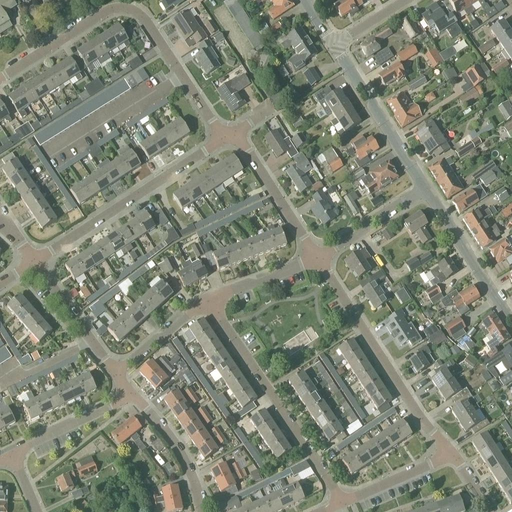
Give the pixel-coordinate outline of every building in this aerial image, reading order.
[(0,0),(0,34),(11,28),(3,15),(10,11),(16,7),(12,0),(0,0)] [(176,7),(186,0),(157,0),(158,1),(157,2),(164,12),(174,5),(176,7)] [(226,9),(236,2),(235,0),(229,0),(223,4),(226,9)] [(287,0),(278,0),(272,4),(275,9),(268,14),(273,22),(293,9),(287,0)] [(350,18),(358,13),(356,10),(362,6),(358,0),(346,0),(334,8),(342,20),(349,15),(350,18)] [(446,0),(450,6),(446,9),(450,17),(454,23),(459,19),(457,16),(463,12),(467,18),(471,15),(461,0),(446,0)] [(471,7),(478,3),(475,0),(461,0),(471,15),(475,13),(471,7)] [(475,0),(478,3),(481,9),(485,6),(482,1),(482,0),(475,0)] [(229,13),(240,7),(236,2),(226,9),(229,13)] [(430,18),(424,22),(429,31),(434,28),(439,35),(445,31),(451,40),(461,34),(454,23),(450,17),(444,20),(435,5),(426,11),(430,18)] [(232,18),(243,11),(240,7),(229,13),(232,18)] [(235,23),(246,16),(243,11),(232,18),(235,23)] [(200,32),(188,13),(172,23),(184,43),(192,38),(196,45),(206,38),(201,31),(200,32)] [(238,27),(249,21),(246,16),(235,23),(238,27)] [(400,24),(405,32),(409,39),(417,34),(413,27),(408,19),(400,24)] [(211,36),(218,32),(211,21),(204,26),(211,36)] [(241,32),(252,25),(249,21),(238,27),(241,32)] [(497,41),(509,32),(502,22),(490,30),(497,41)] [(259,35),(268,29),(265,24),(256,30),(259,35)] [(269,36),(281,28),(278,24),(268,30),(268,29),(259,35),(261,39),(268,35),(269,36)] [(244,37),(255,30),(252,25),(241,32),(244,37)] [(118,27),(107,34),(117,49),(119,53),(126,49),(130,46),(128,43),(133,39),(131,37),(135,35),(131,29),(128,31),(126,29),(121,32),(118,27)] [(247,41),(258,35),(255,30),(244,37),(247,41)] [(298,50),(309,43),(300,30),(286,39),(284,37),(277,41),(281,47),(280,47),(284,52),(291,47),(294,52),(298,50)] [(504,50),(511,44),(511,35),(509,32),(497,41),(504,50)] [(111,53),(117,49),(107,34),(97,40),(109,59),(110,59),(113,57),(111,53)] [(224,41),(220,35),(220,34),(213,39),(217,45),(224,41)] [(258,35),(247,41),(251,46),(261,39),(258,35)] [(366,60),(379,52),(376,45),(383,41),(379,35),(366,43),(367,45),(359,50),(366,60)] [(251,46),(254,50),(264,44),(261,39),(251,46)] [(110,59),(109,59),(97,40),(87,47),(97,62),(102,70),(112,64),(110,59)] [(489,52),(495,47),(491,41),(484,45),(489,52)] [(206,76),(219,67),(215,61),(218,60),(211,49),(213,48),(209,42),(199,49),(202,54),(194,58),(206,76)] [(298,50),(294,52),(298,57),(288,64),(294,74),(304,68),(302,65),(317,56),(309,43),(298,50)] [(489,52),(484,45),(478,50),(482,56),(489,52)] [(91,65),(97,62),(87,47),(77,53),(86,68),(90,74),(94,71),(91,65)] [(412,47),(396,57),(402,65),(417,55),(412,47)] [(140,56),(143,62),(152,58),(149,51),(140,56)] [(260,55),(251,52),(248,60),(256,64),(253,73),(263,77),(271,59),(260,54),(260,55)] [(428,60),(434,69),(442,64),(436,55),(433,52),(426,56),(428,60)] [(56,62),(58,65),(71,57),(69,54),(56,62)] [(142,66),(136,56),(132,58),(131,57),(125,61),(127,65),(128,65),(132,72),(142,66)] [(233,68),(236,61),(229,58),(226,65),(233,68)] [(59,66),(69,82),(74,78),(77,83),(82,80),(79,76),(69,60),(59,66)] [(502,72),(508,67),(506,64),(504,61),(498,65),(502,72)] [(478,66),(464,75),(473,89),(478,87),(487,81),(492,77),(483,65),(478,67),(478,66)] [(495,76),(502,72),(498,65),(491,70),(495,76)] [(59,88),(69,82),(59,66),(49,73),(59,88)] [(390,71),(377,78),(384,89),(396,82),(397,83),(405,78),(397,66),(390,71)] [(119,75),(122,78),(132,72),(129,69),(119,75)] [(136,73),(143,83),(148,80),(142,70),(136,73)] [(312,70),(304,76),(311,87),(320,82),(312,70)] [(48,95),(59,88),(49,73),(39,79),(48,95)] [(137,87),(143,83),(136,73),(131,77),(137,87)] [(411,93),(426,84),(424,80),(430,76),(428,73),(407,86),(411,93)] [(111,85),(122,78),(119,75),(109,81),(111,85)] [(249,85),(244,76),(237,80),(236,80),(217,92),(232,114),(245,105),(237,93),(243,89),(249,85)] [(130,91),(137,87),(131,77),(124,81),(130,91)] [(38,101),(48,95),(39,79),(29,86),(38,101)] [(91,84),(97,94),(104,90),(98,80),(91,84)] [(125,94),(130,91),(124,81),(119,85),(125,94)] [(90,98),(97,94),(91,84),(84,89),(90,98)] [(114,88),(120,98),(125,94),(119,85),(114,88)] [(28,108),(38,101),(29,86),(19,92),(28,108)] [(463,109),(479,99),(479,98),(483,96),(478,87),(473,89),(458,99),(463,109)] [(115,101),(120,98),(114,88),(109,91),(115,101)] [(287,88),(269,100),(275,110),(293,98),(287,88)] [(327,89),(314,98),(318,104),(323,100),(324,103),(329,110),(324,113),(327,118),(332,115),(331,113),(347,104),(340,93),(333,97),(327,89)] [(110,104),(115,101),(109,91),(104,94),(110,104)] [(19,92),(8,99),(17,114),(21,121),(27,117),(23,111),(28,108),(19,92)] [(433,92),(426,96),(428,102),(436,98),(433,92)] [(105,107),(110,104),(104,94),(99,97),(105,107)] [(394,118),(411,107),(403,94),(386,105),(394,118)] [(100,110),(105,107),(99,97),(94,100),(100,110)] [(72,110),(82,103),(80,99),(70,106),(72,110)] [(95,113),(100,110),(94,100),(89,103),(95,113)] [(159,110),(169,104),(166,100),(156,106),(159,110)] [(90,116),(95,113),(89,103),(83,106),(90,116)] [(338,124),(353,114),(347,104),(331,113),(332,115),(336,121),(331,124),(334,129),(339,126),(338,124)] [(10,123),(8,118),(0,105),(0,122),(4,121),(6,123),(9,124),(10,123)] [(413,105),(411,107),(394,118),(401,130),(421,118),(413,105)] [(62,116),(72,110),(70,106),(65,108),(59,112),(62,116)] [(85,120),(90,116),(83,106),(79,110),(85,120)] [(149,117),(159,110),(156,106),(146,112),(149,117)] [(80,123),(85,120),(79,110),(73,113),(80,123)] [(464,118),(471,114),(469,110),(462,114),(464,118)] [(52,123),(62,116),(59,112),(56,114),(49,118),(52,123)] [(139,123),(149,117),(146,112),(136,119),(139,123)] [(75,126),(80,123),(73,113),(68,116),(75,126)] [(338,124),(339,126),(342,131),(337,135),(340,140),(347,135),(346,134),(360,125),(353,114),(338,124)] [(70,129),(75,126),(68,116),(63,119),(70,129)] [(122,116),(116,119),(120,127),(126,124),(122,116)] [(41,129),(52,123),(49,118),(39,125),(41,129)] [(65,132),(70,129),(63,119),(58,122),(65,132)] [(139,123),(136,119),(125,125),(128,130),(139,123)] [(422,147),(439,135),(433,126),(434,126),(430,120),(423,125),(427,130),(416,137),(422,147)] [(170,128),(179,142),(189,135),(180,121),(170,128)] [(60,135),(65,132),(58,122),(53,125),(60,135)] [(21,128),(27,138),(34,134),(28,124),(21,128)] [(55,138),(60,135),(53,125),(48,128),(55,138)] [(20,143),(27,138),(21,128),(13,133),(20,143)] [(50,142),(55,138),(48,128),(43,131),(50,142)] [(169,148),(179,142),(170,128),(160,134),(169,148)] [(45,145),(50,142),(43,131),(38,135),(45,145)] [(116,131),(106,138),(109,142),(112,140),(119,136),(116,131)] [(294,148),(291,143),(290,141),(289,142),(290,141),(288,139),(283,142),(276,132),(265,139),(277,159),(286,153),(290,160),(298,156),(293,149),(294,148)] [(439,135),(422,147),(428,157),(440,150),(443,154),(450,150),(447,145),(450,143),(443,133),(439,135)] [(159,155),(169,148),(160,134),(150,141),(159,155)] [(40,148),(45,145),(38,135),(33,138),(40,148)] [(291,143),(294,148),(296,151),(302,147),(307,144),(301,135),(291,141),(291,142),(291,143)] [(468,135),(457,142),(461,148),(472,142),(468,135)] [(366,144),(365,142),(361,137),(349,144),(352,149),(345,154),(347,159),(355,154),(356,155),(355,156),(357,160),(354,162),(359,170),(370,163),(366,158),(378,151),(371,140),(366,144)] [(99,148),(109,142),(106,138),(96,144),(99,149),(99,148)] [(477,139),(461,148),(454,153),(458,160),(475,150),(474,149),(481,145),(478,140),(477,139)] [(149,161),(159,155),(150,141),(140,147),(149,161)] [(0,149),(0,150),(2,154),(12,147),(10,144),(0,149)] [(99,148),(99,149),(96,144),(86,151),(89,155),(92,161),(103,154),(99,148)] [(31,151),(38,161),(43,158),(36,148),(31,151)] [(343,168),(337,159),(331,150),(317,159),(321,165),(325,163),(332,175),(343,168)] [(79,162),(89,155),(86,151),(76,158),(79,162)] [(120,159),(130,174),(140,167),(131,152),(120,159)] [(8,181),(23,171),(16,161),(11,154),(1,161),(6,168),(2,171),(8,181)] [(312,170),(308,164),(302,155),(294,161),(297,166),(286,173),(300,194),(312,187),(304,175),(312,170)] [(38,161),(45,171),(50,168),(43,158),(38,161)] [(68,169),(79,162),(76,158),(65,164),(68,169)] [(120,180),(130,174),(120,159),(110,166),(120,180)] [(223,165),(232,180),(242,173),(233,159),(223,165)] [(437,186),(454,176),(448,168),(453,165),(450,160),(446,163),(444,161),(428,171),(437,186)] [(58,175),(68,169),(65,164),(55,171),(58,175)] [(374,182),(393,172),(394,172),(390,164),(363,180),(367,186),(364,188),(368,193),(372,191),(371,188),(375,185),(374,182)] [(479,181),(490,173),(491,172),(490,172),(493,170),(495,168),(492,164),(487,167),(487,166),(471,178),(474,183),(479,180),(479,181)] [(222,186),(232,180),(223,165),(213,172),(222,186)] [(110,187),(120,180),(110,166),(100,172),(110,187)] [(56,178),(50,168),(45,171),(51,181),(56,178)] [(350,185),(365,175),(361,170),(347,179),(350,185)] [(15,191),(29,181),(23,171),(8,181),(15,191)] [(100,193),(110,187),(100,172),(90,179),(100,193)] [(212,193),(222,186),(213,172),(203,178),(212,193)] [(370,196),(398,179),(393,172),(374,182),(375,185),(371,188),(372,191),(368,193),(370,196)] [(496,181),(490,173),(479,181),(485,189),(496,181)] [(454,176),(437,186),(447,201),(463,191),(458,184),(454,176)] [(51,181),(58,191),(63,188),(56,178),(51,181)] [(202,199),(212,193),(203,178),(193,185),(202,199)] [(89,200),(100,193),(90,179),(80,186),(89,200)] [(22,201),(36,191),(29,181),(15,191),(22,201)] [(192,206),(202,199),(193,185),(183,191),(192,206)] [(79,207),(89,200),(80,186),(70,193),(79,207)] [(486,197),(479,187),(472,192),(471,191),(464,196),(452,204),(459,215),(483,200),(486,197)] [(58,191),(65,201),(70,197),(63,188),(58,191)] [(500,204),(509,198),(503,189),(494,196),(500,204)] [(28,211),(43,201),(36,191),(22,201),(28,211)] [(181,212),(192,206),(183,191),(172,198),(181,212)] [(330,211),(326,205),(329,203),(324,196),(322,192),(312,198),(315,202),(318,207),(311,211),(315,218),(317,217),(323,227),(338,217),(339,214),(337,210),(333,209),(330,211)] [(257,195),(246,201),(248,206),(260,200),(257,195)] [(353,218),(360,214),(349,196),(343,200),(353,218)] [(70,197),(65,201),(61,203),(68,214),(77,208),(70,197)] [(377,197),(370,201),(375,209),(382,205),(377,197)] [(35,221),(49,211),(43,201),(28,211),(35,221)] [(235,206),(237,211),(248,206),(246,201),(235,206)] [(252,214),(263,208),(261,203),(250,209),(252,214)] [(237,211),(235,206),(224,211),(227,217),(237,211)] [(511,206),(500,215),(504,221),(511,215),(511,206)] [(475,227),(483,222),(482,222),(491,216),(488,210),(483,214),(479,208),(475,211),(476,213),(462,221),(468,230),(472,227),(473,227),(475,226),(475,227)] [(252,214),(250,209),(239,214),(241,219),(252,214)] [(49,211),(35,221),(42,231),(56,221),(49,211)] [(216,222),(227,217),(224,211),(213,217),(216,222)] [(160,212),(153,216),(160,228),(167,223),(160,212)] [(228,219),(230,224),(241,219),(239,214),(228,219)] [(135,222),(145,236),(155,230),(145,215),(135,222)] [(430,240),(423,229),(426,226),(419,215),(404,225),(411,236),(415,234),(422,245),(430,240)] [(202,222),(205,227),(216,222),(213,217),(202,222)] [(230,224),(228,219),(217,225),(219,230),(230,224)] [(135,243),(145,236),(135,222),(125,228),(135,243)] [(195,232),(205,227),(202,222),(193,227),(195,232)] [(483,236),(489,232),(483,222),(475,227),(475,226),(473,227),(472,227),(468,230),(476,242),(482,238),(483,240),(485,238),(483,236)] [(206,230),(208,235),(219,230),(217,225),(206,230)] [(482,238),(476,242),(482,251),(495,242),(494,240),(499,237),(498,235),(502,233),(497,226),(492,229),(493,232),(490,234),(489,232),(483,236),(485,238),(483,240),(482,238)] [(269,235),(275,251),(286,246),(281,231),(275,233),(273,227),(267,230),(269,235)] [(130,246),(135,243),(125,228),(115,235),(124,250),(125,249),(128,254),(133,250),(130,246)] [(386,243),(394,238),(388,229),(381,234),(386,243)] [(208,235),(206,230),(196,235),(198,240),(208,235)] [(115,235),(105,241),(114,256),(120,252),(123,257),(128,254),(125,249),(124,250),(115,235)] [(264,255),(275,251),(269,235),(258,239),(264,255)] [(511,237),(504,243),(489,252),(494,260),(498,257),(502,263),(504,261),(509,268),(511,265),(511,237)] [(252,259),(264,255),(258,239),(247,243),(252,259)] [(104,263),(114,256),(105,241),(95,248),(104,263)] [(241,263),(252,259),(247,243),(235,247),(241,263)] [(154,251),(156,255),(166,248),(163,244),(154,251)] [(197,260),(203,257),(197,245),(191,248),(197,260)] [(230,267),(241,263),(235,247),(224,251),(230,267)] [(94,269),(104,263),(95,248),(85,254),(94,269)] [(147,263),(156,255),(154,251),(144,258),(147,263)] [(218,271),(230,267),(224,251),(213,256),(218,271)] [(370,259),(364,251),(358,255),(358,254),(344,263),(349,270),(351,269),(358,279),(369,272),(364,263),(370,259)] [(84,276),(94,269),(85,254),(75,261),(84,276)] [(420,268),(432,260),(428,254),(416,261),(415,259),(405,265),(410,274),(420,268)] [(147,263),(144,258),(135,265),(137,270),(147,263)] [(128,277),(137,270),(135,265),(132,260),(123,266),(126,272),(125,273),(128,277)] [(169,274),(175,271),(169,260),(163,263),(164,263),(157,267),(165,276),(169,274)] [(74,282),(84,276),(75,261),(64,268),(74,282)] [(435,280),(430,283),(433,288),(433,289),(436,287),(440,284),(440,285),(457,274),(449,261),(432,272),(430,273),(435,280)] [(136,273),(139,277),(149,270),(154,266),(151,262),(145,266),(136,273)] [(185,264),(195,283),(206,278),(199,264),(192,267),(190,262),(185,264)] [(184,289),(195,283),(185,264),(181,266),(183,272),(177,275),(184,289)] [(128,277),(125,273),(122,268),(115,273),(118,278),(115,280),(118,284),(128,277)] [(257,271),(259,279),(269,276),(267,269),(257,271)] [(384,298),(376,285),(385,279),(380,272),(369,280),(372,285),(363,292),(375,311),(390,302),(387,297),(384,298)] [(136,273),(126,281),(129,285),(130,284),(139,277),(136,273)] [(118,284),(115,280),(113,281),(111,278),(103,283),(103,282),(108,291),(118,284)] [(126,281),(117,288),(120,292),(124,296),(126,298),(129,295),(128,293),(134,288),(130,284),(129,285),(126,281)] [(99,298),(108,291),(103,282),(97,286),(100,291),(96,294),(99,298)] [(152,290),(151,291),(163,303),(172,295),(160,282),(152,290)] [(433,288),(424,294),(429,302),(432,306),(443,299),(440,295),(436,287),(433,289),(433,288)] [(86,300),(91,296),(85,288),(81,292),(86,300)] [(117,288),(107,295),(111,300),(120,292),(117,288)] [(458,298),(452,302),(455,308),(455,309),(460,318),(469,312),(466,308),(479,299),(471,288),(458,297),(458,298)] [(154,311),(163,303),(151,291),(142,299),(154,311)] [(89,306),(99,298),(96,294),(86,301),(89,306)] [(107,295),(98,302),(102,307),(111,300),(107,295)] [(14,317),(27,306),(19,297),(6,308),(14,317)] [(145,320),(154,311),(142,299),(133,307),(145,320)] [(98,302),(88,310),(91,314),(96,320),(106,312),(102,307),(98,302)] [(22,326),(35,315),(27,306),(14,317),(22,326)] [(136,328),(145,320),(133,307),(125,315),(136,328)] [(414,338),(401,319),(404,318),(400,312),(389,320),(392,325),(386,329),(392,337),(394,336),(401,347),(414,338)] [(30,335),(43,324),(35,315),(22,326),(30,335)] [(127,336),(136,328),(125,315),(116,323),(127,336)] [(490,337),(502,329),(494,317),(482,325),(490,337)] [(454,343),(466,336),(463,331),(466,330),(459,319),(443,329),(450,339),(451,339),(454,343)] [(195,340),(209,331),(203,320),(188,330),(195,340)] [(118,344),(127,336),(116,323),(106,331),(118,344)] [(38,344),(51,333),(43,324),(30,335),(38,344)] [(9,338),(2,327),(0,328),(0,334),(4,341),(9,338)] [(490,337),(486,340),(489,345),(486,347),(490,353),(487,355),(490,361),(493,358),(501,354),(497,349),(510,341),(502,329),(490,337)] [(201,350),(216,341),(209,331),(195,340),(201,350)] [(466,355),(472,351),(467,343),(474,334),(470,331),(457,347),(465,354),(465,353),(466,355)] [(434,349),(446,341),(440,332),(428,340),(434,349)] [(171,343),(178,352),(183,348),(183,349),(188,346),(181,336),(176,339),(171,343)] [(15,348),(9,338),(4,341),(10,351),(15,348)] [(208,360),(223,351),(216,341),(201,350),(208,360)] [(341,357),(336,359),(339,364),(344,361),(358,352),(352,341),(337,351),(341,357)] [(511,347),(496,358),(499,363),(501,362),(507,372),(511,369),(511,347)] [(5,348),(0,351),(7,362),(12,359),(5,348)] [(10,351),(17,362),(20,367),(30,361),(27,356),(22,359),(15,348),(10,351)] [(178,352),(185,362),(190,358),(183,349),(183,348),(178,352)] [(417,376),(429,369),(428,368),(433,366),(428,357),(430,355),(425,348),(418,353),(420,356),(409,363),(417,376)] [(215,370),(229,361),(223,351),(208,360),(215,370)] [(350,371),(365,362),(358,352),(344,361),(350,371)] [(69,367),(70,366),(81,361),(79,355),(67,361),(69,367)] [(163,357),(158,362),(163,369),(169,364),(163,357)] [(169,364),(163,369),(169,375),(174,370),(173,369),(181,362),(177,357),(169,364)] [(196,368),(190,358),(185,362),(192,371),(196,368)] [(321,362),(328,372),(333,369),(326,359),(321,362)] [(69,367),(67,361),(56,366),(58,372),(61,371),(63,376),(72,372),(70,366),(69,367)] [(222,380),(236,370),(229,361),(215,370),(222,380)] [(438,393),(453,383),(446,373),(452,369),(452,368),(455,366),(452,361),(448,364),(433,374),(437,379),(431,383),(438,393)] [(439,361),(433,365),(437,370),(443,367),(439,361)] [(354,376),(350,378),(354,383),(357,381),(371,372),(365,362),(350,371),(354,376)] [(151,363),(139,374),(148,383),(160,372),(152,364),(151,363)] [(321,376),(325,374),(319,363),(315,366),(321,376)] [(48,377),(58,372),(56,366),(45,372),(48,377)] [(192,371),(198,381),(203,378),(196,368),(192,371)] [(179,380),(182,378),(189,373),(186,369),(172,379),(173,381),(175,383),(179,380)] [(333,369),(328,372),(335,382),(339,379),(333,369)] [(228,390),(243,380),(236,370),(222,380),(222,381),(219,383),(221,387),(225,385),(228,390)] [(37,382),(48,377),(45,372),(34,377),(37,382)] [(160,372),(148,383),(156,392),(168,381),(160,372)] [(363,391),(378,382),(371,372),(357,381),(363,391)] [(295,393),(309,384),(302,374),(288,383),(295,393)] [(328,386),(332,384),(325,374),(321,376),(328,386)] [(76,381),(84,397),(95,391),(87,376),(76,381)] [(34,377),(24,382),(26,387),(37,382),(34,377)] [(210,388),(203,378),(198,381),(205,391),(210,388)] [(335,382),(341,392),(346,389),(339,379),(335,382)] [(235,400),(249,390),(243,380),(228,390),(235,400)] [(309,384),(295,393),(301,403),(316,394),(312,389),(317,385),(314,380),(309,384)] [(73,402),(84,397),(76,381),(65,386),(73,402)] [(16,392),(26,387),(24,382),(6,390),(10,399),(18,396),(16,392)] [(370,402),(384,392),(378,382),(363,391),(370,402)] [(469,395),(468,395),(465,390),(460,393),(453,383),(438,393),(445,404),(451,400),(454,405),(469,395)] [(334,396),(338,394),(332,384),(328,386),(334,396)] [(62,407),(73,402),(65,386),(55,391),(62,407)] [(205,391),(212,401),(217,398),(210,388),(205,391)] [(188,400),(194,396),(189,389),(183,393),(188,400)] [(348,402),(353,399),(346,389),(341,392),(348,402)] [(249,390),(235,400),(242,410),(256,401),(249,390)] [(51,412),(62,407),(55,391),(44,397),(51,412)] [(376,412),(391,403),(384,392),(370,402),(376,412)] [(33,402),(34,401),(31,393),(25,396),(29,404),(22,407),(29,423),(40,417),(33,402)] [(184,403),(177,393),(164,402),(171,412),(184,403)] [(308,413),(322,404),(316,394),(301,403),(308,413)] [(341,406),(345,404),(338,394),(334,396),(341,406)] [(458,424),(473,414),(479,410),(472,400),(469,395),(468,395),(469,395),(454,405),(457,410),(452,413),(458,424)] [(193,406),(199,402),(194,396),(188,400),(184,403),(171,412),(178,422),(191,413),(187,407),(191,405),(193,406)] [(40,417),(51,412),(44,397),(34,401),(33,402),(40,417)] [(224,408),(217,398),(212,401),(219,411),(224,408)] [(348,402),(354,412),(359,409),(353,399),(348,402)] [(315,423),(329,414),(322,404),(308,413),(315,423)] [(347,417),(352,414),(345,404),(341,406),(347,417)] [(202,420),(208,415),(203,408),(197,413),(202,420)] [(231,418),(224,408),(219,411),(227,421),(231,418)] [(0,412),(0,424),(3,431),(14,425),(6,409),(0,412)] [(359,409),(354,412),(361,422),(366,419),(359,409)] [(385,421),(396,414),(393,409),(382,417),(385,421)] [(256,431),(270,422),(263,412),(249,421),(256,431)] [(184,432),(198,423),(191,413),(178,422),(184,432)] [(321,433),(335,424),(329,414),(315,423),(321,433)] [(354,427),(358,424),(352,414),(347,417),(354,427)] [(473,414),(458,424),(465,434),(471,431),(474,436),(489,426),(486,421),(480,424),(473,414)] [(206,426),(212,422),(208,415),(202,420),(206,426)] [(385,421),(382,417),(372,423),(375,428),(385,421)] [(138,440),(134,436),(141,430),(133,419),(122,428),(131,439),(130,439),(133,444),(141,453),(146,449),(145,448),(142,444),(138,440)] [(263,442),(277,432),(270,422),(256,431),(263,442)] [(500,426),(507,436),(511,433),(505,422),(500,426)] [(191,442),(204,432),(198,423),(184,432),(191,442)] [(375,428),(372,423),(362,430),(365,435),(375,428)] [(391,430),(400,444),(411,437),(401,423),(391,430)] [(328,444),(342,434),(335,424),(321,433),(328,444)] [(120,447),(130,439),(131,439),(122,428),(111,436),(120,447)] [(151,428),(146,431),(154,441),(158,437),(151,428)] [(215,440),(221,435),(216,428),(210,432),(212,435),(208,437),(204,432),(191,442),(198,451),(211,442),(215,440)] [(234,432),(240,442),(245,439),(238,429),(234,432)] [(365,435),(362,430),(352,437),(356,441),(365,435)] [(390,451),(400,444),(391,430),(381,436),(390,451)] [(269,452),(284,442),(277,432),(263,442),(269,452)] [(221,435),(215,440),(220,446),(226,442),(221,435)] [(479,454),(493,445),(486,435),(472,444),(479,454)] [(381,457),(390,451),(381,436),(371,443),(381,457)] [(356,441),(352,437),(342,443),(346,448),(356,441)] [(158,454),(166,448),(159,439),(151,445),(158,454)] [(252,449),(245,439),(240,442),(247,452),(252,449)] [(211,442),(198,451),(205,461),(218,452),(211,442)] [(276,462),(291,453),(284,442),(269,452),(276,462)] [(346,448),(342,443),(333,450),(336,454),(346,448)] [(371,464),(381,457),(371,443),(361,450),(371,464)] [(485,464),(499,455),(493,445),(479,454),(485,464)] [(259,459),(252,449),(247,452),(254,462),(259,459)] [(361,471),(371,464),(361,450),(351,456),(361,471)] [(492,475),(506,465),(509,463),(505,458),(502,460),(499,455),(485,464),(492,475)] [(350,477),(361,471),(351,456),(341,463),(350,477)] [(259,459),(254,462),(261,472),(266,469),(259,459)] [(123,470),(126,467),(122,461),(118,464),(123,470)] [(80,480),(97,473),(93,464),(77,471),(80,480)] [(166,480),(175,474),(169,464),(160,470),(166,480)] [(240,472),(241,471),(237,464),(226,469),(224,466),(210,472),(215,484),(234,475),(240,472)] [(498,485),(511,475),(511,474),(506,465),(492,475),(498,485)] [(279,476),(281,481),(292,475),(289,470),(279,476)] [(238,482),(244,479),(240,472),(234,475),(237,480),(238,482)] [(62,495),(74,490),(70,481),(75,479),(73,473),(67,475),(68,477),(56,482),(62,495)] [(234,475),(215,484),(221,495),(226,492),(235,488),(232,483),(237,480),(234,475)] [(505,495),(511,489),(511,475),(498,485),(505,495)] [(270,486),(281,481),(279,476),(268,481),(270,486)] [(145,480),(140,484),(145,491),(150,487),(145,480)] [(259,492),(270,486),(268,481),(256,487),(259,492)] [(285,491),(292,506),(303,501),(296,486),(285,491)] [(248,497),(259,492),(256,487),(246,492),(248,497)] [(89,494),(87,488),(80,491),(70,495),(73,502),(83,497),(89,494)] [(150,498),(145,500),(147,508),(159,505),(164,504),(180,501),(177,488),(162,491),(163,498),(158,499),(157,497),(152,498),(150,498)] [(281,511),(292,506),(285,491),(274,496),(281,511)] [(238,502),(248,497),(246,492),(236,497),(238,502)] [(268,511),(280,511),(281,511),(274,496),(263,501),(268,511)] [(241,511),(242,511),(238,502),(236,497),(225,503),(228,508),(233,505),(236,511),(241,511)] [(448,503),(450,511),(463,511),(462,506),(464,506),(465,504),(463,499),(461,498),(459,499),(448,503)] [(74,511),(87,511),(90,511),(84,501),(73,508),(74,511)] [(180,501),(164,504),(166,511),(181,511),(182,511),(180,501)] [(255,511),(268,511),(263,501),(252,506),(255,511)] [(438,511),(450,511),(448,503),(436,507),(438,511)]
